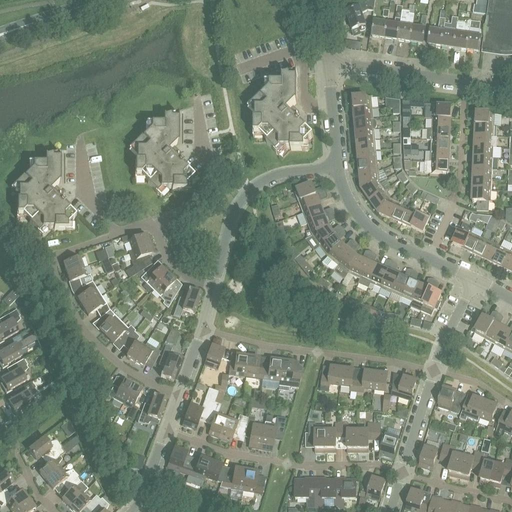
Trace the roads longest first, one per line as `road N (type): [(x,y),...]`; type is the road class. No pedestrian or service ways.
road 1 (residential): [(182,396),(107,365),(54,263),(121,232)]
road 2 (residential): [(402,473),(231,454),(169,433)]
road 3 (residential): [(433,371),(203,337)]
road 4 (residential): [(216,291),(250,191),(282,173),(337,168)]
road 5 (unclassified): [(511,89),(331,64)]
road 6 (residential): [(431,261),(459,201),(463,105)]
road 7 (residential): [(151,220),(203,201),(212,188),(198,99)]
road 8 (residential): [(337,168),(365,223),(431,261)]
